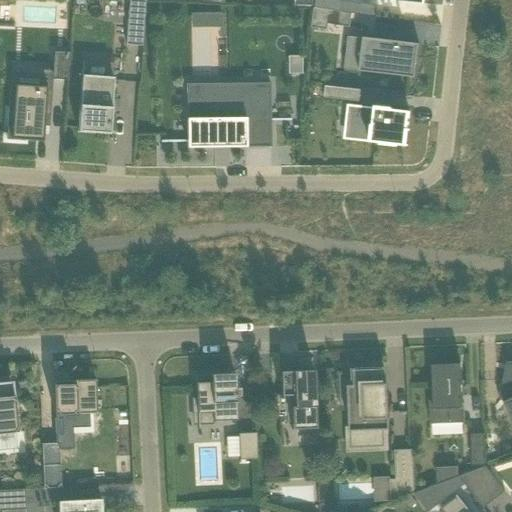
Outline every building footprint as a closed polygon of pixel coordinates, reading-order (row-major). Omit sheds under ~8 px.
[(292,0),(292,8),(312,9),(312,0),(292,0)] [(325,30),(326,25),(350,27),(352,14),(312,9),(310,28),(325,30)] [(126,45),(142,47),(145,13),(129,12),(126,45)] [(221,14),(212,14),(213,28),(221,28),(221,14)] [(419,45),(363,39),(360,72),(415,78),(419,45)] [(69,53),(54,52),(52,80),(67,81),(69,53)] [(288,57),(288,75),(302,74),(302,57),(288,57)] [(110,135),(111,114),(109,114),(110,100),(112,100),(114,80),(86,78),(86,76),(82,76),(78,133),(110,135)] [(49,115),(51,88),(14,85),(13,111),(8,110),(6,139),(43,142),(45,115),(49,115)] [(319,98),(353,101),(355,90),(321,86),(319,98)] [(245,101),(187,101),(187,145),(229,145),(229,148),(271,148),(271,87),(245,87),(245,101)] [(348,104),(348,106),(355,107),(350,140),(405,148),(410,113),(392,110),(392,109),(376,106),(375,108),(348,104)] [(511,362),(509,363),(507,363),(507,365),(506,370),(499,398),(501,400),(505,403),(511,409),(511,362)] [(463,404),(461,364),(461,363),(448,363),(448,365),(432,366),(434,401),(429,402),(430,424),(465,423),(464,404),(463,404)] [(391,430),(389,396),(389,385),(386,385),(386,368),(352,370),(353,386),(349,386),(351,432),(364,431),(364,432),(365,432),(366,448),(385,447),(384,431),(391,430)] [(294,396),(295,407),(291,407),(292,430),(316,429),(314,371),(280,373),(281,397),(294,396)] [(195,376),(197,399),(192,399),(193,414),(197,414),(213,414),(213,422),(237,421),(235,375),(195,376)] [(53,382),(53,387),(54,416),(97,413),(95,381),(53,382)] [(0,434),(16,433),(12,383),(0,383),(0,434)] [(257,460),(256,434),(238,434),(239,460),(257,460)] [(486,466),(484,434),(471,434),(472,466),(486,466)] [(42,445),(44,489),(61,488),(59,444),(42,445)] [(415,493),(413,450),(395,451),(396,480),(391,480),(392,502),(415,493)] [(483,509),(506,492),(486,467),(459,477),(465,485),(483,509)] [(446,499),(465,485),(459,477),(438,485),(434,486),(446,499)] [(374,484),(344,485),(345,499),(374,497),(374,484)] [(0,511),(26,510),(25,490),(0,491),(0,511)] [(470,511),(458,496),(457,496),(457,497),(442,509),(443,511),(470,511)] [(102,511),(102,510),(98,510),(97,500),(58,502),(58,511),(102,511)] [(331,511),(331,503),(320,504),(320,511),(331,511)]
